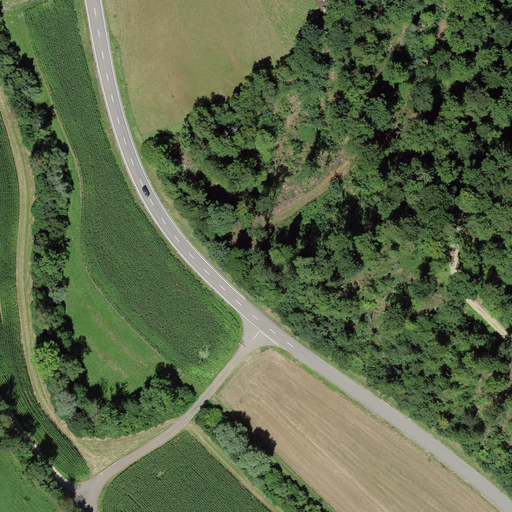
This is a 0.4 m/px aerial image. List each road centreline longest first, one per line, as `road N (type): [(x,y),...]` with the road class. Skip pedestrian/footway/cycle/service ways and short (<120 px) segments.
road 1 (tertiary): [(93,0),(132,162),(192,257),(265,326),(511,509)]
road 2 (track): [(265,326),(174,429),(88,490),(79,500),(87,511)]
road 3 (track): [(511,343),(458,277),(453,243),(460,223),(511,190)]
road 4 (track): [(79,500),(0,403)]
